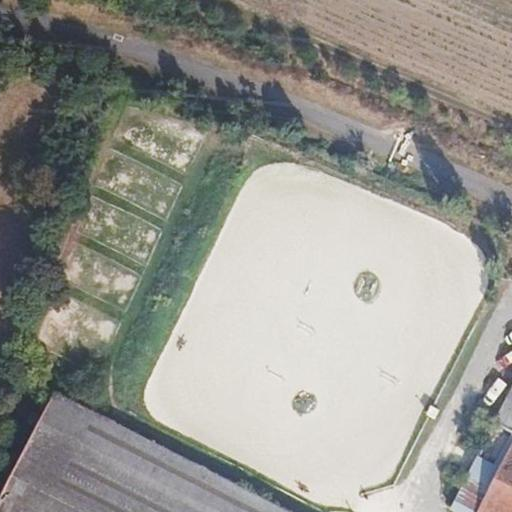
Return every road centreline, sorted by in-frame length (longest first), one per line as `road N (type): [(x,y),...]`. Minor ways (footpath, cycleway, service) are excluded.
road 1 (track): [(0,15),(219,77),(511,203)]
road 2 (unclassified): [(398,511),(511,295)]
